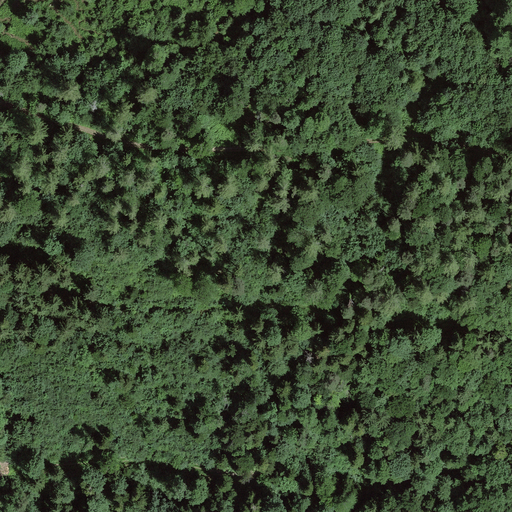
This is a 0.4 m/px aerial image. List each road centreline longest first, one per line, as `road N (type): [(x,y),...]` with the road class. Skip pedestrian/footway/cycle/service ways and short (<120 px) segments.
road 1 (track): [(0,97),(56,123),(206,152),(315,152),(418,132),(511,150)]
road 2 (track): [(416,482),(303,461),(251,474),(153,458),(0,459)]
